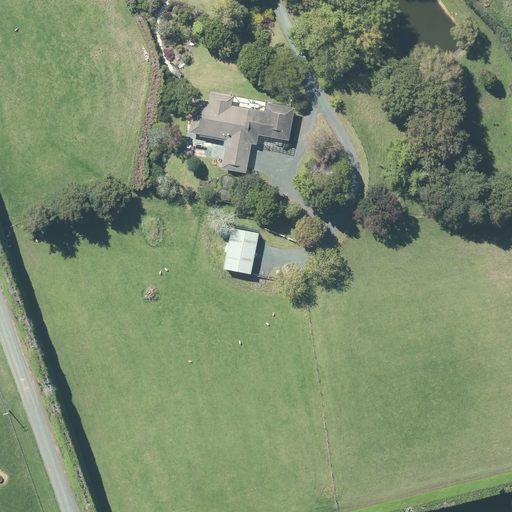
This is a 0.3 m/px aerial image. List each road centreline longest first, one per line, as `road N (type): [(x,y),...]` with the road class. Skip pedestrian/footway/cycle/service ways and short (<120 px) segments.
road 1 (unknown): [(277,0),(352,146),(356,171),(352,198),(333,226),(312,246),(290,251)]
road 2 (unknown): [(0,289),(83,511)]
